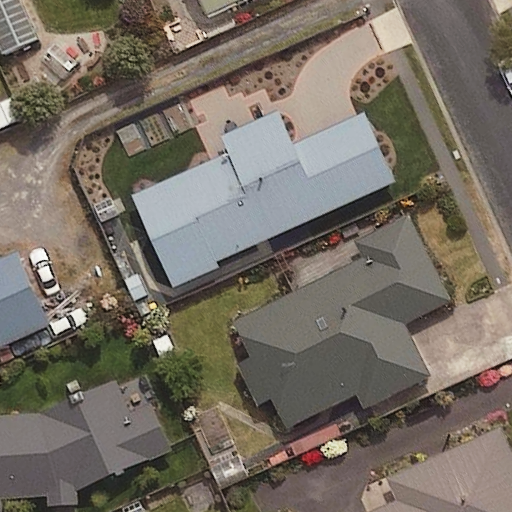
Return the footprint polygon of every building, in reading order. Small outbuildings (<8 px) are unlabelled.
[(44,41),(25,0),(0,0),(0,49),(4,58),(44,41)] [(234,0),(194,0),(202,15),(234,0)] [(210,262),(391,182),(359,110),(287,142),(273,110),(216,135),(225,155),(129,197),(169,288),(213,268),(210,262)] [(447,301),(403,213),(348,241),(356,256),(225,322),(245,360),(232,367),(252,407),(264,401),(279,430),(351,394),(359,409),(426,375),(400,324),(447,301)] [(0,341),(48,320),(15,247),(0,254),(0,341)] [(129,408),(115,375),(40,408),(0,409),(0,511),(2,511),(2,493),(46,491),(47,500),(78,499),(77,485),(171,444),(151,398),(129,408)] [(511,511),(511,448),(500,421),(387,472),(397,493),(354,511),(511,511)]
